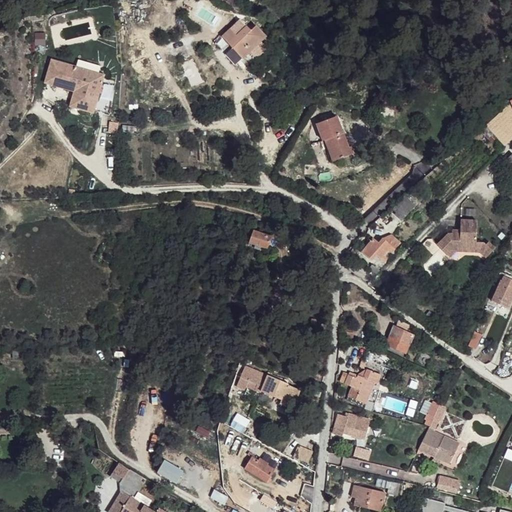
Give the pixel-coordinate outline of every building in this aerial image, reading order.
[(241,58),(250,51),(241,40),(248,35),(245,30),(248,28),(247,26),(236,35),(231,29),(222,36),(241,58)] [(241,40),(250,51),(261,41),(266,37),(258,27),(251,32),(248,28),(245,30),(248,35),(241,40)] [(250,51),(256,57),(261,52),(266,47),(261,41),(250,51)] [(279,49),(275,53),(281,58),(284,53),(279,49)] [(82,92),(77,111),(92,116),(102,84),(84,79),(86,72),(52,62),(46,81),(82,92)] [(84,79),(102,84),(104,78),(86,72),(84,79)] [(74,93),(69,108),(77,111),(82,92),(46,81),(45,84),(74,93)] [(511,128),(499,114),(487,125),(506,145),(511,139),(511,128)] [(332,161),(354,153),(351,147),(349,148),(337,116),(316,124),(323,141),(325,141),(332,161)] [(392,209),(396,212),(407,199),(405,196),(392,209)] [(407,199),(396,212),(395,213),(402,219),(414,205),(407,199)] [(437,245),(448,257),(455,251),(480,252),(486,258),(495,248),(488,242),(485,245),(484,243),(476,243),(477,220),(460,220),(460,230),(460,233),(451,233),(449,233),(437,245)] [(267,248),(272,236),(254,229),(250,242),(267,248)] [(378,241),(381,244),(384,240),(395,249),(400,243),(390,234),(381,237),(378,241)] [(362,251),(370,258),(374,253),(380,246),(382,244),(381,244),(378,241),(374,237),(362,251)] [(380,246),(390,254),(395,249),(384,240),(381,244),(382,244),(380,246)] [(374,253),(384,262),(390,254),(380,246),(374,253)] [(369,269),(377,275),(381,271),(372,264),(369,269)] [(397,277),(406,284),(413,275),(404,268),(397,277)] [(494,287),(497,288),(491,302),(508,309),(511,298),(511,275),(505,273),(502,280),(497,278),(494,287)] [(202,313),(212,316),(215,308),(205,305),(202,313)] [(409,325),(399,320),(396,327),(395,326),(387,344),(406,353),(414,335),(406,331),(409,325)] [(344,338),(354,339),(355,326),(346,325),(344,338)] [(474,332),(469,346),(475,348),(481,334),(474,332)] [(365,378),(370,367),(369,366),(360,375),(365,378)] [(357,381),(370,387),(373,382),(378,370),(370,367),(365,378),(360,375),(357,381)] [(378,370),(373,382),(377,383),(382,372),(378,370)] [(243,391),(244,389),(254,392),(257,385),(259,378),(243,371),(237,389),(243,391)] [(341,381),(354,387),(368,393),(370,387),(357,381),(360,375),(351,371),(350,375),(344,372),(341,381)] [(257,385),(262,387),(266,377),(260,375),(259,378),(257,385)] [(262,387),(260,392),(281,400),(291,404),(297,389),(287,386),(288,385),(266,376),(266,377),(262,387)] [(354,387),(351,393),(365,399),(368,393),(354,387)] [(293,410),(301,391),(297,389),(291,404),(281,400),(280,405),(293,410)] [(229,395),(242,400),(244,395),(231,390),(229,395)] [(434,415),(438,407),(431,404),(426,415),(428,416),(425,425),(429,426),(434,415)] [(445,408),(439,405),(429,426),(435,428),(438,420),(439,420),(445,408)] [(334,432),(342,436),(344,432),(353,435),(358,416),(349,413),(348,416),(340,414),(334,432)] [(371,420),(358,416),(353,435),(365,439),(371,420)] [(217,430),(236,440),(240,433),(220,422),(217,430)] [(459,442),(428,428),(419,448),(434,456),(439,459),(449,464),(459,442)] [(291,452),(304,459),(311,447),(298,440),(291,452)] [(356,446),(353,456),(369,460),(372,451),(356,446)] [(91,460),(105,470),(108,466),(113,458),(106,453),(105,453),(99,448),(95,453),(91,460)] [(244,468),(267,483),(275,470),(267,465),(268,463),(261,458),(259,461),(252,457),(244,468)] [(155,473),(177,481),(182,467),(161,459),(155,473)] [(139,493),(147,481),(120,463),(112,476),(121,483),(120,492),(111,506),(119,511),(166,511),(161,508),(157,511),(155,511),(149,508),(153,501),(139,493)] [(439,483),(452,486),(453,478),(441,475),(439,483)] [(211,495),(224,503),(231,490),(218,482),(211,495)] [(356,503),(368,506),(368,508),(382,510),(386,492),(355,485),(354,493),(358,494),(357,498),(356,503)] [(423,497),(420,511),(442,511),(443,510),(449,511),(511,511),(501,508),(499,511),(474,511),(444,503),(423,497)]
